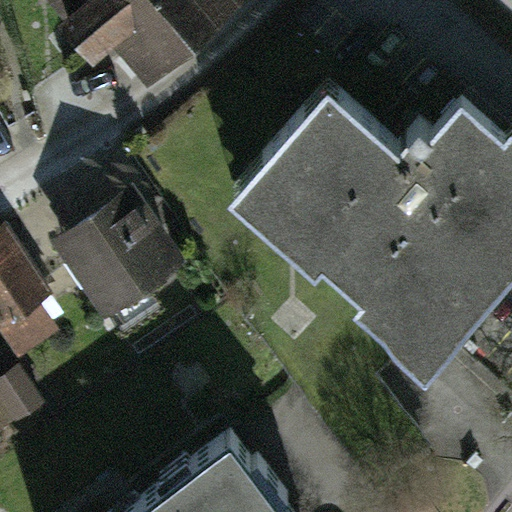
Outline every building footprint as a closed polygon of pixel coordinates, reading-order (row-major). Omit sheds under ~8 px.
[(229,0),(83,0),(144,71),(229,0)] [(402,137),(326,69),(231,175),(420,345),(511,243),(511,115),(461,71),(402,137)] [(130,195),(45,252),(95,327),(181,269),(130,195)] [(11,229),(0,237),(0,352),(11,369),(54,339),(39,317),(61,302),(11,229)] [(309,511),(237,417),(113,511),(309,511)]
